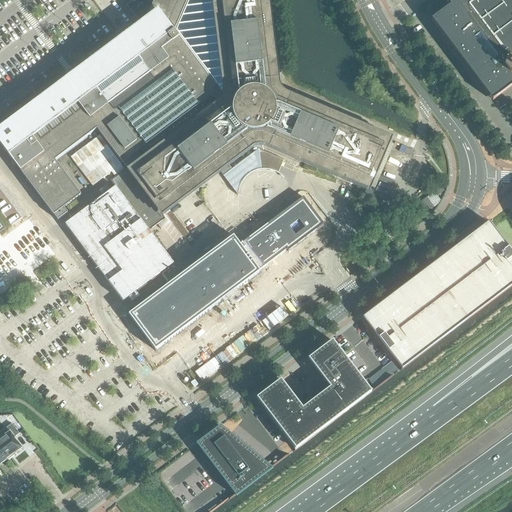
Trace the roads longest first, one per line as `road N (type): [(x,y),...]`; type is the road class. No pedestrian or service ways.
road 1 (tertiary): [(83,511),(456,228),(474,206),(482,177)]
road 2 (tertiary): [(468,176),(450,217),(433,233),(67,508)]
road 3 (tertiary): [(482,177),(471,142),(385,25)]
road 4 (unknown): [(307,266),(164,375)]
road 5 (tertiary): [(375,32),(455,133),(468,176)]
road 6 (motorway): [(438,416),(308,511)]
